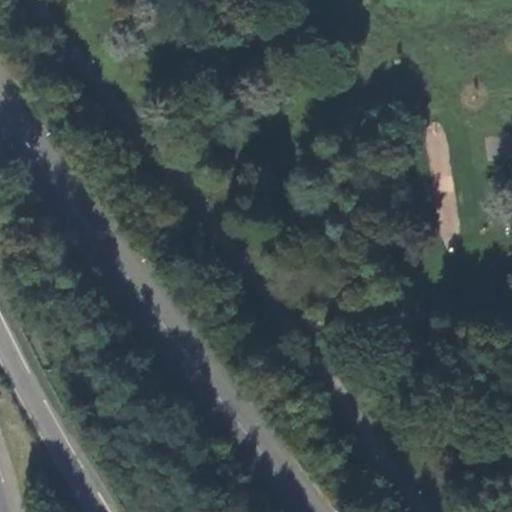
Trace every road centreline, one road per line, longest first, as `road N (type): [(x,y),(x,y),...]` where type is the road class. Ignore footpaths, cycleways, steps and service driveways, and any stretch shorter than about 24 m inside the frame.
road 1 (tertiary): [(304,511),(0,101)]
road 2 (trunk): [(99,511),(0,334)]
